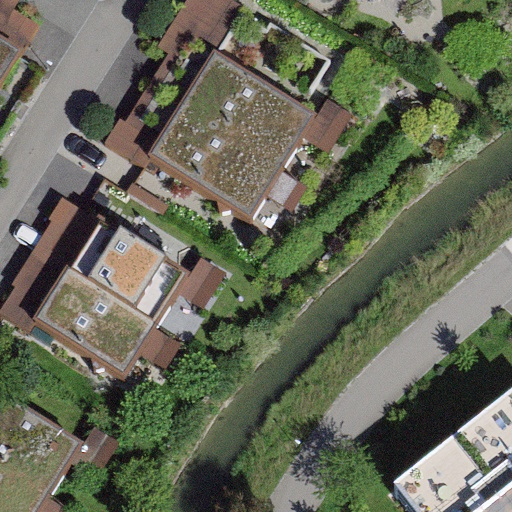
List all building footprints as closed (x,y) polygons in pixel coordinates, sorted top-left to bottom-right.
[(0,93),(29,48),(0,29),(0,93)] [(315,118),(215,61),(155,166),(255,224),(315,118)] [(189,283),(101,231),(39,334),(127,387),(189,283)] [(0,400),(0,511),(44,511),(82,453),(0,400)] [(511,511),(511,407),(392,502),(400,511),(511,511)]
